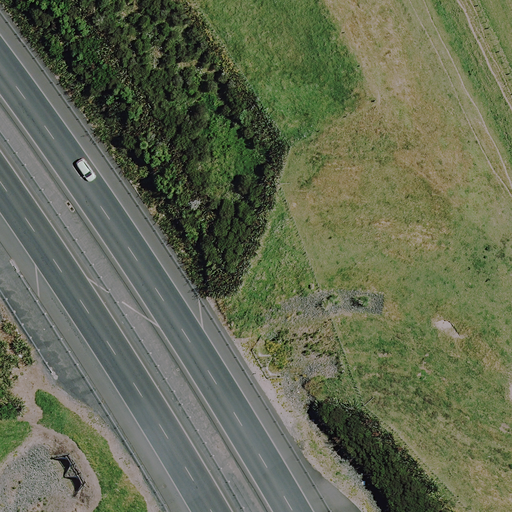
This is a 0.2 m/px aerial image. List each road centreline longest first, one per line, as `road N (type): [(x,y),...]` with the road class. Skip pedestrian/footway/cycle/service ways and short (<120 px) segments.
road 1 (motorway): [(0,65),(158,294),(288,511)]
road 2 (motorway): [(208,511),(0,182)]
